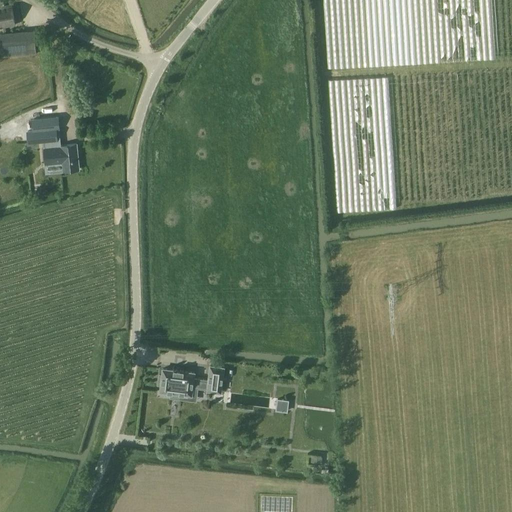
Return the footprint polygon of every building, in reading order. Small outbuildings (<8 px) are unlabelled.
[(0,6),(0,27),(15,25),(11,5),(2,6),(0,6)] [(0,33),(0,49),(1,58),(36,55),(35,30),(0,33)] [(335,211),(394,208),(388,76),(329,79),(335,211)] [(59,128),(58,123),(58,117),(46,118),(33,120),(33,131),(28,131),(29,142),(43,141),(57,140),(56,134),(56,128),(59,128)] [(62,163),(63,171),(79,170),(76,144),(60,146),(60,147),(44,148),(45,164),(62,163)] [(173,370),(163,368),(162,375),(159,375),(158,384),(161,385),(160,391),(171,393),(170,397),(180,399),(181,394),(192,395),(193,387),(207,388),(207,390),(221,392),(224,367),(210,366),(208,380),(194,379),(194,372),(184,371),(173,369),(173,370)] [(277,398),(275,411),(288,412),(289,400),(277,398)]
